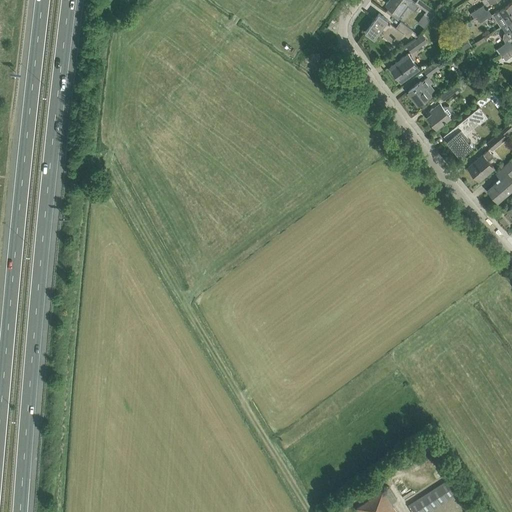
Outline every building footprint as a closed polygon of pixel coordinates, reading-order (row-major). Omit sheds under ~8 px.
[(412,0),(411,0),(388,0),(386,3),(399,13),(405,5),(407,7),(412,0)] [(417,0),(415,3),(427,11),(425,14),(432,19),(438,11),(431,6),(422,0),(417,0)] [(511,0),(493,13),(498,20),(502,26),(508,22),(511,18),(511,0)] [(487,10),(483,5),(471,13),(475,18),(477,16),(487,10)] [(493,15),(489,9),(487,10),(477,16),(481,22),(493,15)] [(388,20),(379,13),(365,31),(374,38),(380,30),(396,42),(402,33),(390,24),(387,22),(388,20)] [(502,26),(501,26),(506,32),(504,33),(504,38),(505,41),(510,38),(511,36),(511,18),(508,22),(502,26)] [(413,31),(402,23),(399,27),(410,36),(413,31)] [(411,35),(414,40),(430,29),(427,25),(411,35)] [(423,35),(408,46),(412,51),(427,41),(423,35)] [(466,36),(458,42),(464,50),(472,45),(466,36)] [(502,54),(511,46),(511,44),(509,40),(498,48),(502,54)] [(511,54),(511,46),(502,54),(506,59),(511,54)] [(408,53),(390,66),(401,80),(419,67),(408,53)] [(439,59),(424,71),(428,76),(443,65),(439,59)] [(425,78),(408,91),(418,104),(435,91),(430,84),(425,78)] [(444,100),(455,91),(457,93),(463,89),(461,85),(458,81),(452,86),(440,95),(444,100)] [(487,94),(491,98),(498,107),(503,103),(492,89),(487,94)] [(450,106),(444,107),(440,102),(431,110),(432,112),(428,116),(436,127),(455,112),(450,106)] [(479,107),(444,136),(447,140),(446,141),(447,141),(448,141),(460,156),(459,156),(460,157),(474,145),(474,144),(473,145),(472,143),(473,143),(470,140),(465,134),(479,123),(480,123),(487,117),(479,107)] [(511,125),(510,123),(487,142),(493,149),(506,137),(504,135),(511,127),(511,125)] [(483,153),(468,166),(479,179),(494,167),(488,160),(493,156),(488,150),(483,154),(483,153)] [(496,173),(500,177),(496,180),(497,181),(488,189),(498,201),(511,188),(511,177),(510,175),(511,173),(511,161),(511,160),(496,173)] [(387,478),(395,490),(399,487),(392,475),(387,478)] [(409,504),(408,505),(412,511),(427,511),(463,489),(454,475),(418,499),(409,504)] [(396,511),(383,490),(356,508),(358,511),(396,511)]
